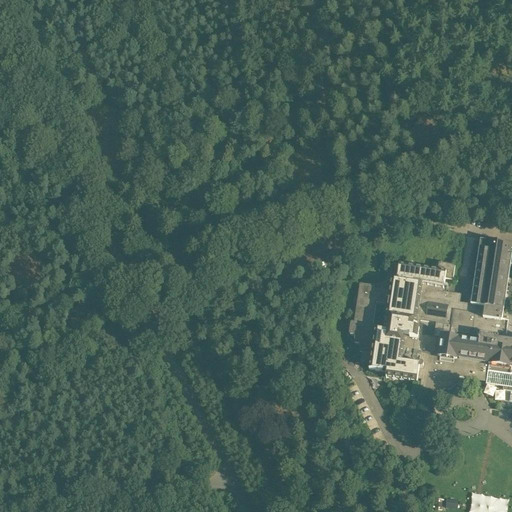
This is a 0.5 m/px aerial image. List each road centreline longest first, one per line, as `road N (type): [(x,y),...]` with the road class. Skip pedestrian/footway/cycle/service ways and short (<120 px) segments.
road 1 (track): [(85,194),(188,117),(224,223),(267,296),(343,359)]
road 2 (track): [(146,319),(240,252),(350,205),(356,182)]
road 3 (unclassified): [(235,482),(0,506)]
road 4 (track): [(188,117),(244,80),(362,35),(380,0)]
road 5 (track): [(316,0),(325,117),(356,182)]
road 6 (track): [(511,134),(350,205)]
road 7 (track): [(81,195),(0,41)]
road 8 (unclassified): [(235,482),(157,338)]
road 9 (track): [(188,117),(151,0)]
